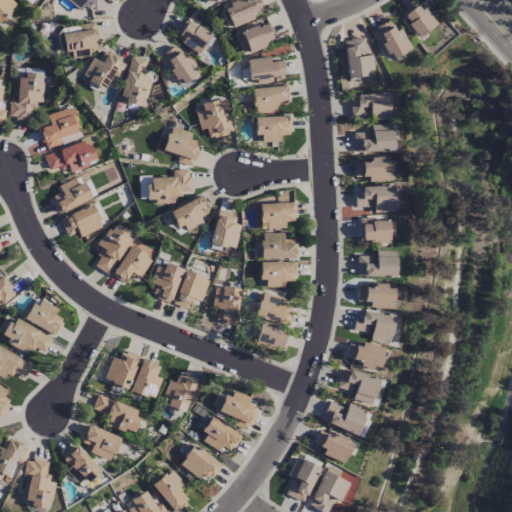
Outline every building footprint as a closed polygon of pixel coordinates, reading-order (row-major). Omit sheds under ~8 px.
[(0,0),(0,18),(15,5),(9,0),(0,0)] [(64,0),(78,11),(84,5),(92,11),(101,0),(64,0)] [(232,0),(221,4),(231,28),(252,19),(250,14),(262,9),(258,0),(232,0)] [(433,27),(419,1),(401,11),(415,37),(433,27)] [(171,37),(196,53),(202,44),(206,47),(212,38),(183,19),(171,37)] [(400,28),(393,31),(389,21),(373,28),(386,60),(409,50),(400,28)] [(67,27),(68,33),(59,35),(63,52),(69,51),(71,59),(88,55),(87,49),(99,47),(94,22),(67,27)] [(274,41),(267,22),(234,34),(241,53),(274,41)] [(347,78),(374,75),(371,54),(365,55),(362,37),(342,40),(347,78)] [(198,72),(185,53),(180,56),(173,46),(156,57),(176,86),(198,72)] [(103,89),(110,75),(116,77),(124,62),(102,51),(97,60),(90,57),(80,77),(103,89)] [(146,60),(129,55),(117,101),(140,107),(147,80),(141,79),(146,60)] [(245,60),(249,83),(284,77),(281,60),(269,62),(268,56),(245,60)] [(32,119),(32,102),(40,103),(41,75),(16,74),(16,101),(8,101),(8,118),(32,119)] [(251,87),(252,113),(276,112),(276,105),(287,105),(286,86),(251,87)] [(348,96),(351,115),(369,113),(370,121),(390,119),(386,92),(348,96)] [(200,104),(201,110),(194,112),(199,130),(205,128),(208,139),(232,132),(228,115),(222,117),(217,99),(200,104)] [(45,114),(48,125),(37,128),(43,149),(60,144),(58,137),(80,131),(73,107),(45,114)] [(289,116),(253,117),(254,135),(260,135),(261,142),(279,141),(279,135),(290,135),(289,116)] [(353,152),(392,150),(391,124),(369,125),(369,131),(352,132),(353,152)] [(191,133),(168,126),(161,151),(177,155),(175,162),(191,167),(198,142),(189,139),(191,133)] [(69,173),(88,167),(86,160),(91,159),(86,141),(43,154),(48,172),(67,166),(69,173)] [(367,177),(367,181),(389,180),(389,158),(369,158),(369,162),(353,162),(354,177),(367,177)] [(190,194),(189,169),(171,170),(171,177),(145,178),(146,202),(172,201),(172,194),(190,194)] [(58,213),(91,199),(83,182),(76,184),(74,178),(56,186),(59,192),(51,196),(58,213)] [(393,212),(392,186),(354,186),(354,207),(371,207),(371,213),(393,212)] [(199,217),(209,212),(199,195),(168,212),(176,228),(182,224),(186,231),(202,222),(199,217)] [(259,229),(284,228),(284,221),(295,221),(294,202),(258,203),(259,229)] [(66,236),(76,232),(78,237),(100,227),(91,205),(59,218),(66,236)] [(234,249),(238,224),(233,223),(235,214),(216,210),(209,244),(234,249)] [(358,219),(358,242),(388,242),(388,218),(358,219)] [(96,246),(102,250),(92,266),(107,275),(130,236),(110,223),(96,246)] [(283,233),(262,233),(262,241),(254,241),(254,259),(294,258),(294,239),(283,239),(283,233)] [(111,276),(127,285),(133,274),(140,277),(151,258),(128,245),(111,276)] [(356,255),(356,276),(394,277),(395,251),(374,250),(374,256),(356,255)] [(283,287),(283,281),(295,281),(294,262),(258,262),(259,279),(265,279),(265,288),(283,287)] [(154,285),(151,297),(170,303),(179,269),(155,263),(149,284),(154,285)] [(188,310),(192,299),(200,302),(208,279),(184,270),(172,304),(188,310)] [(0,303),(1,305),(15,294),(1,275),(0,275),(0,303)] [(368,302),(368,307),(391,308),(392,286),(356,284),(355,301),(368,302)] [(238,288),(213,286),(211,307),(217,307),(215,322),(235,324),(238,288)] [(288,326),(292,309),(281,306),(283,299),(261,292),(254,317),(288,326)] [(62,319),(53,315),(56,308),(35,297),(23,320),(53,336),(62,319)] [(392,314),(355,310),(352,330),(369,331),(368,339),(389,341),(392,314)] [(51,336),(9,319),(2,336),(7,338),(5,344),(23,351),(25,346),(44,353),(51,336)] [(287,331),(259,323),(254,343),(281,351),(287,331)] [(383,347),(362,342),(361,346),(347,343),(344,358),(356,361),(355,367),(371,370),(372,366),(379,368),(383,347)] [(31,364),(0,348),(0,376),(3,378),(6,372),(22,381),(31,364)] [(116,359),(111,357),(102,379),(125,388),(138,357),(120,350),(116,359)] [(161,378),(155,376),(159,365),(141,358),(129,390),(152,399),(161,378)] [(336,388),(352,392),(351,399),(372,404),(378,377),(340,369),(336,388)] [(168,380),(159,403),(183,412),(195,379),(177,372),(174,382),(168,380)] [(0,415),(9,404),(1,398),(6,391),(0,386),(0,415)] [(216,412),(233,418),(231,425),(248,431),(256,407),(247,404),(249,397),(232,390),(229,397),(223,395),(216,412)] [(131,434),(138,409),(95,396),(91,409),(107,414),(103,425),(131,434)] [(356,436),(366,411),(346,403),(344,408),(328,401),(320,422),(356,436)] [(205,433),(201,442),(218,450),(220,446),(232,451),(241,433),(208,418),(201,432),(205,433)] [(88,452),(109,461),(119,438),(86,424),(79,442),(90,447),(88,452)] [(312,444),(324,449),(321,454),(343,463),(352,442),(332,434),(331,435),(318,430),(312,444)] [(19,464),(26,449),(4,437),(0,445),(0,472),(6,476),(14,461),(19,464)] [(196,478),(201,472),(211,479),(221,464),(192,444),(177,465),(196,478)] [(65,470),(80,487),(98,470),(74,445),(60,458),(68,466),(65,470)] [(319,467),(295,456),(287,476),(291,478),(284,494),(303,503),(319,467)] [(28,477),(23,504),(47,508),(52,482),(45,481),(48,463),(25,459),(22,476),(28,477)] [(184,488),(172,469),(151,482),(170,511),(171,511),(188,502),(180,490),(184,488)] [(348,482),(324,471),(308,506),(319,511),(326,511),(332,499),(339,502),(348,482)] [(165,511),(160,503),(154,507),(145,491),(129,499),(132,506),(127,509),(128,511),(165,511)]
